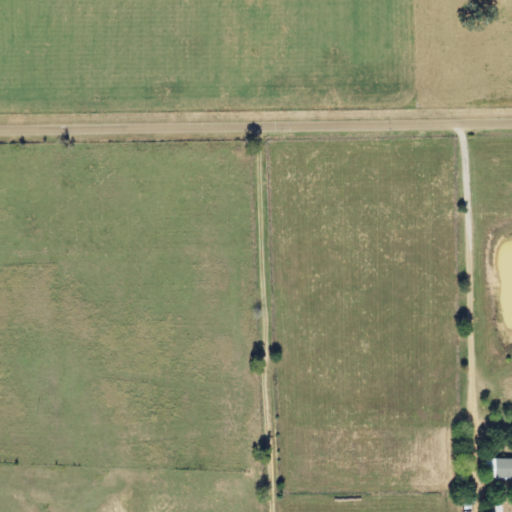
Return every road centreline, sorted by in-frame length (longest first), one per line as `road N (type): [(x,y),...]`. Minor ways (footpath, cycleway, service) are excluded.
road 1 (residential): [(0,131),(511,122)]
road 2 (residential): [(255,125),(270,511)]
road 3 (residential): [(458,124),(469,429)]
